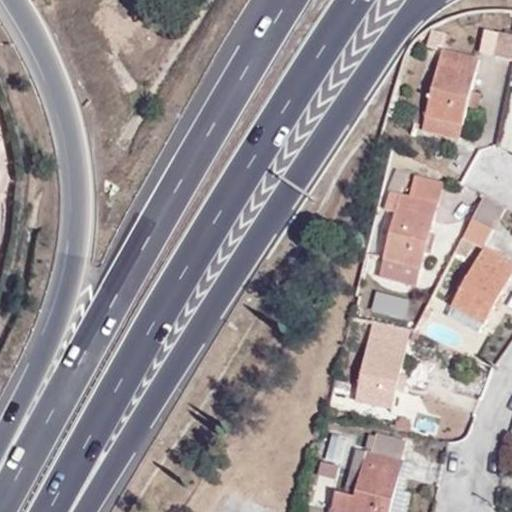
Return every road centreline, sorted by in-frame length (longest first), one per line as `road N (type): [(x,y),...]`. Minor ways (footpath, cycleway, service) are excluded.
road 1 (motorway): [(48,511),(356,0)]
road 2 (motorway): [(291,0),(235,85),(0,505)]
road 3 (motorway): [(88,511),(403,22)]
road 4 (motorway): [(14,0),(66,105),(78,176),(63,298),(40,366),(0,440)]
road 5 (residential): [(511,394),(476,474),(484,511)]
